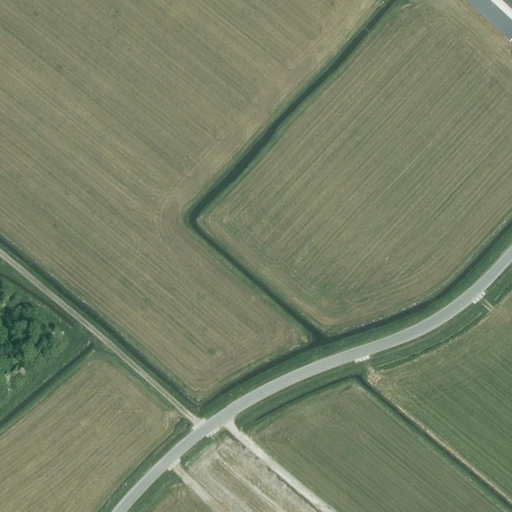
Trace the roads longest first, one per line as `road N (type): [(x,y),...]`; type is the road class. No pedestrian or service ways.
road 1 (tertiary): [(222,416),(473,304),(511,261)]
road 2 (unclassified): [(326,511),(222,416)]
road 3 (tertiary): [(120,511),(173,453),(222,416)]
